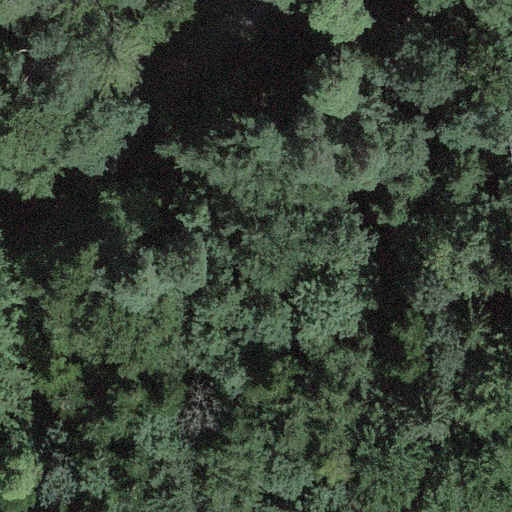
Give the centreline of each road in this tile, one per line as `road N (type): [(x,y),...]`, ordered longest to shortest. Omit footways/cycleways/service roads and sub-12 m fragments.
road 1 (track): [(0,271),(215,290),(511,228)]
road 2 (track): [(0,262),(260,0)]
road 3 (track): [(0,112),(53,116),(177,83)]
